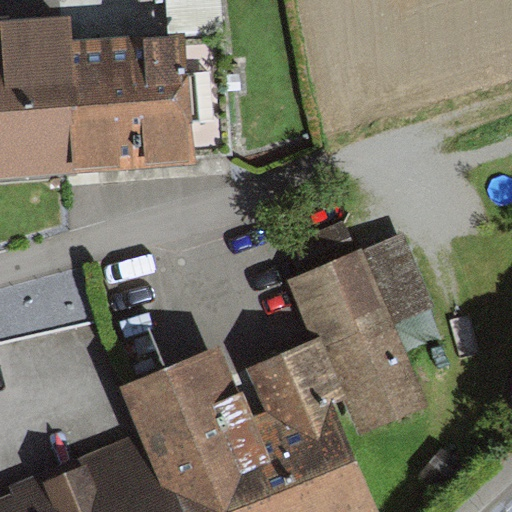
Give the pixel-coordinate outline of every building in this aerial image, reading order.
[(229,25),(228,0),(169,0),(171,27),(229,25)] [(0,20),(0,183),(14,183),(195,174),(195,156),(229,155),(223,39),(65,46),(64,18),(0,20)] [(285,279),(312,348),(333,400),(345,395),(360,432),(434,403),(401,320),(432,308),(402,233),(285,279)] [(144,428),(181,511),(380,511),(333,400),(312,348),(234,381),(221,350),(128,390),(144,428)] [(181,511),(144,428),(0,492),(0,511),(181,511)]
